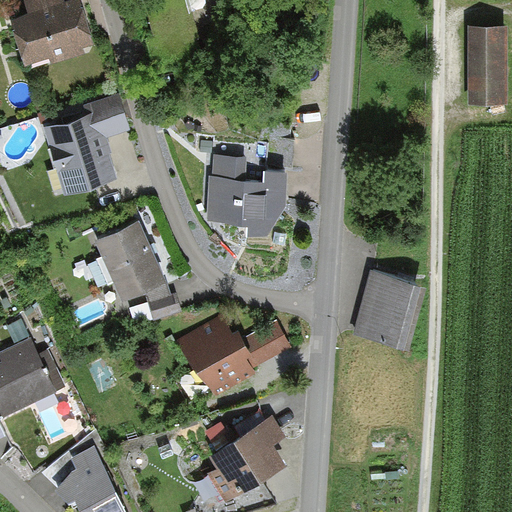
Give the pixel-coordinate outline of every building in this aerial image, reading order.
[(27,58),(48,51),(51,62),(88,51),(85,42),(95,39),(83,0),(26,0),(29,9),(14,14),(27,58)] [(151,0),(172,62),(201,53),(185,3),(194,0),(151,0)] [(466,100),(498,100),(498,29),(466,29),(466,100)] [(90,110),(43,123),(63,192),(118,176),(111,151),(114,151),(109,133),(131,127),(121,91),(87,100),(90,110)] [(207,218),(249,219),(248,229),(267,231),(288,199),(289,166),(265,165),(265,172),(245,172),(246,153),(214,153),(214,173),(208,172),(207,218)] [(167,275),(139,214),(95,234),(104,252),(98,255),(108,277),(114,274),(124,295),(167,275)] [(370,275),(355,331),(400,343),(415,287),(370,275)] [(168,280),(145,287),(153,316),(181,308),(177,291),(171,292),(168,280)] [(253,365),(291,343),(278,319),(245,336),(230,310),(181,338),(216,397),(258,373),(253,365)] [(7,322),(16,338),(28,331),(19,316),(7,322)] [(0,359),(0,416),(66,386),(49,347),(41,351),(33,333),(0,348),(0,351),(3,358),(0,359)] [(212,449),(220,462),(209,468),(227,495),(261,474),(264,479),(288,465),(271,438),(285,429),(273,410),(212,449)] [(86,511),(128,511),(95,443),(73,453),(77,462),(73,465),(58,483),(69,495),(74,505),(80,502),(84,510),(86,511)]
